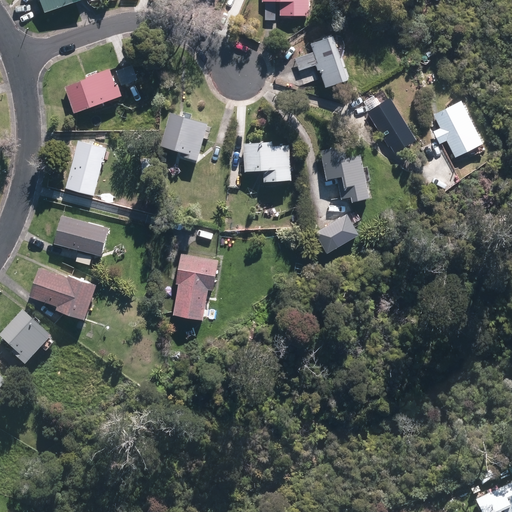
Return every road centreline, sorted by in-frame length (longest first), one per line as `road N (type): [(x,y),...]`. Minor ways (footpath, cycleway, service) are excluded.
road 1 (residential): [(246,77),(175,24),(136,20),(17,61)]
road 2 (residential): [(17,61),(29,121),(26,176),(17,223),(0,251)]
